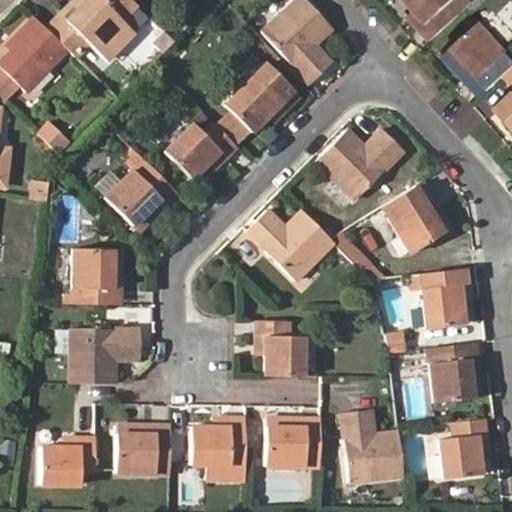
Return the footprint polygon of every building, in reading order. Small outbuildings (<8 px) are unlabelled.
[(122,20),(137,5),(131,0),(85,0),(67,20),(61,14),(47,30),(67,50),(77,58),(90,45),(106,61),(135,32),(122,20)] [(85,0),(75,0),(61,14),(67,20),(85,0)] [(334,29),(307,0),(299,0),(265,32),(312,84),(333,65),(317,46),(334,29)] [(416,26),(434,45),(457,23),(474,7),(467,0),(455,0),(454,0),(404,0),(418,15),(423,20),(416,26)] [(423,20),(418,15),(412,21),(416,26),(423,20)] [(47,30),(34,18),(14,39),(19,44),(12,52),(0,64),(0,95),(6,101),(20,86),(27,92),(67,50),(47,30)] [(511,47),(506,53),(480,27),(447,60),(467,81),(473,75),(491,93),(511,72),(511,47)] [(175,42),(164,31),(152,45),(163,54),(175,42)] [(19,44),(14,39),(7,47),(12,52),(19,44)] [(467,81),(485,100),(491,93),(473,75),(467,81)] [(300,101),(277,79),(266,90),(255,79),(228,107),(255,133),(270,119),(275,113),(281,120),(300,101)] [(511,98),(496,113),(511,128),(511,98)] [(0,108),(0,184),(7,186),(11,149),(0,147),(0,126),(2,108),(0,108)] [(275,113),(270,119),(276,124),(281,120),(275,113)] [(48,123),(38,132),(58,151),(67,141),(48,123)] [(222,165),(240,148),(217,126),(206,136),(196,126),(169,154),(193,179),(209,164),(215,158),(222,165)] [(349,134),(318,165),(355,202),(403,154),(382,132),(365,149),(349,134)] [(216,171),(222,165),(215,158),(209,164),(216,171)] [(175,189),(148,161),(109,201),(141,234),(159,217),(154,212),(175,189)] [(31,182),(30,199),(43,200),(44,184),(31,182)] [(422,182),(383,208),(413,254),(451,228),(439,209),(430,214),(422,201),(431,195),(422,182)] [(154,212),(159,217),(181,195),(175,189),(154,212)] [(439,209),(431,195),(422,201),(430,214),(439,209)] [(332,241),(305,214),(287,231),(270,214),(249,234),(297,283),(335,244),(332,241)] [(113,278),(121,278),(122,253),(75,252),(74,307),(112,308),(113,278)] [(467,267),(422,273),(423,288),(429,327),(432,327),(433,336),(447,334),(445,325),(461,324),(465,323),(463,301),(462,294),(470,293),(467,267)] [(112,308),(120,308),(121,278),(113,278),(112,308)] [(470,300),(470,293),(462,294),(463,301),(470,300)] [(264,375),(301,376),(302,336),(287,336),(287,321),(256,321),(256,345),(265,345),(265,353),(264,375)] [(445,325),(447,334),(462,332),(461,324),(445,325)] [(71,328),(71,382),(110,383),(114,383),(115,359),(140,359),(142,329),(71,328)] [(57,329),(56,351),(68,352),(69,329),(57,329)] [(401,332),(384,335),(388,351),(404,350),(401,332)] [(479,372),(475,341),(467,342),(470,373),(479,372)] [(467,342),(428,347),(435,401),(482,396),(479,372),(470,373),(467,342)] [(255,354),(265,353),(265,345),(256,345),(255,354)] [(230,376),(230,402),(271,402),(271,376),(230,376)] [(350,482),(402,476),(397,432),(375,435),(372,409),(343,413),(350,482)] [(228,451),(244,451),(245,419),(220,418),(220,426),(214,426),(190,426),(189,464),(228,465),(228,451)] [(263,466),(318,468),(319,428),(287,428),(287,420),(264,419),(263,466)] [(486,445),(483,419),(452,422),(454,438),(440,440),(444,480),(481,476),(479,454),(478,446),(486,445)] [(287,428),(319,428),(319,420),(287,420),(287,428)] [(114,473),(169,474),(170,434),(139,434),(139,425),(115,425),(114,473)] [(139,434),(170,434),(170,426),(139,425),(139,434)] [(94,470),(94,438),(68,438),(68,446),(61,446),(41,446),(40,484),(79,484),(79,470),(94,470)] [(478,446),(479,454),(487,453),(486,445),(478,446)]
